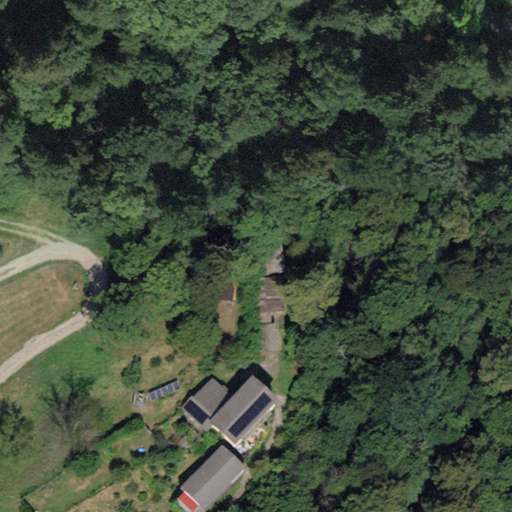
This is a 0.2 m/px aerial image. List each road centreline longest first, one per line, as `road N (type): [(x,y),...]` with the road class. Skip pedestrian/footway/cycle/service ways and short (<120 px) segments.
road 1 (track): [(0,373),(86,320),(100,291),(95,268),(67,247),(0,273)]
road 2 (residential): [(406,511),(433,477),(511,318)]
